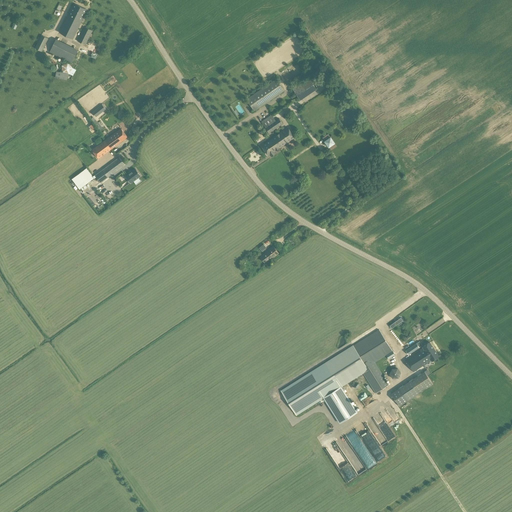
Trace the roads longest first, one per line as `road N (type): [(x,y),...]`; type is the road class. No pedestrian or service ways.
road 1 (tertiary): [(511,376),(425,290),(275,201),(129,0)]
road 2 (track): [(388,396),(465,511)]
